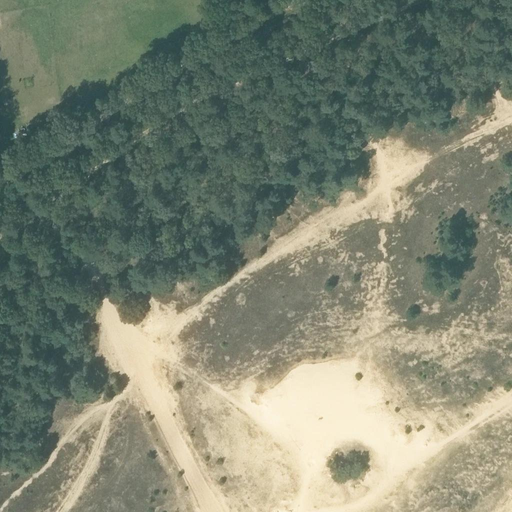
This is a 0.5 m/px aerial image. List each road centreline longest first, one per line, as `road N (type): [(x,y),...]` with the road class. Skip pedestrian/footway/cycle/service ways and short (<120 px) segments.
road 1 (track): [(44,206),(229,84),(417,0)]
road 2 (track): [(0,183),(305,0)]
road 3 (track): [(66,239),(114,300),(203,511)]
